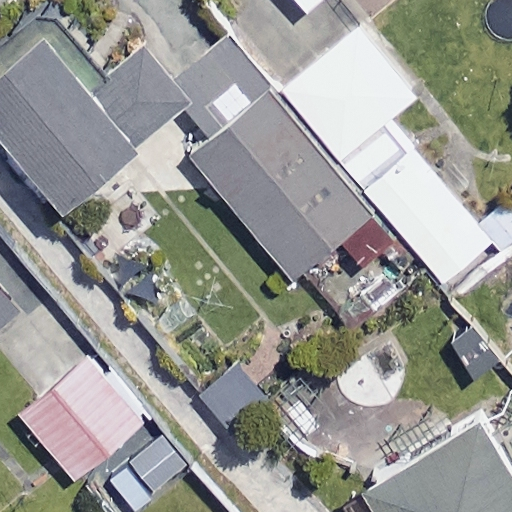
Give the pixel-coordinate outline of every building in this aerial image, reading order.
[(473,216),(389,111),(418,89),(362,20),(277,88),(232,32),(176,77),(219,131),(194,151),(292,273),(341,233),(370,269),(408,239),(439,277),(490,237),(473,216)] [(86,77),(45,27),(0,63),(0,119),(66,201),(190,101),(137,36),(86,77)] [(473,216),(490,237),(502,252),(511,244),(511,201),(504,191),(473,216)] [(0,317),(20,299),(0,277),(0,317)] [(232,349),(193,385),(242,438),(281,402),(232,349)] [(145,415),(93,352),(26,408),(78,471),(145,415)] [(511,511),(511,454),(486,410),(373,476),(393,511),(511,511)] [(162,423),(126,451),(161,495),(197,467),(162,423)]
